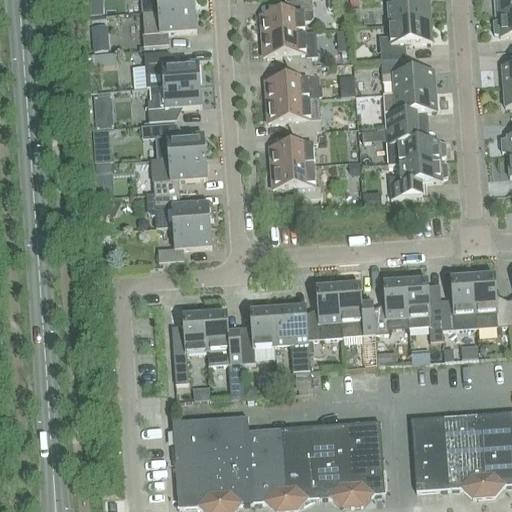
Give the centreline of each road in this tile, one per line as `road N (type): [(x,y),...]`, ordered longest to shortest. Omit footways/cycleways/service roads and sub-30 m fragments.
road 1 (tertiary): [(54,511),(17,0)]
road 2 (residential): [(136,511),(128,294),(142,283),(219,277),(243,256)]
road 3 (residential): [(243,256),(220,0)]
road 4 (residential): [(475,244),(459,0)]
road 5 (residential): [(243,256),(475,244)]
